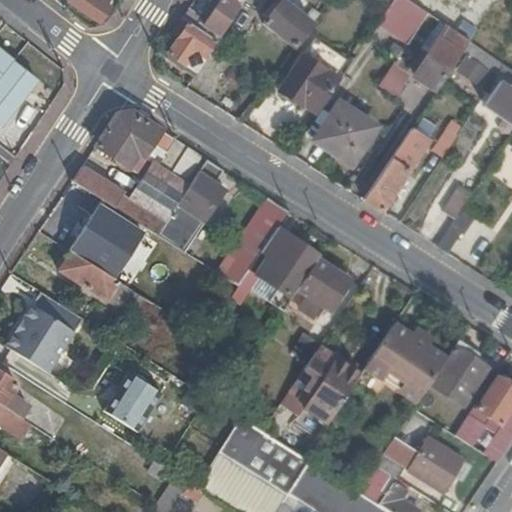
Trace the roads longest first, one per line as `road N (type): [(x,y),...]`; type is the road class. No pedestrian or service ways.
road 1 (residential): [(112,71),(511,327)]
road 2 (residential): [(0,249),(112,71)]
